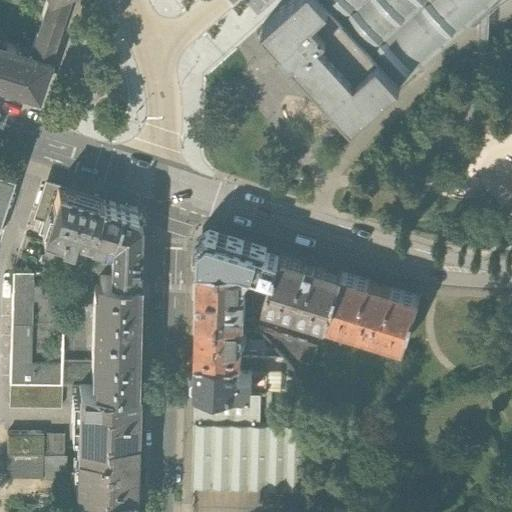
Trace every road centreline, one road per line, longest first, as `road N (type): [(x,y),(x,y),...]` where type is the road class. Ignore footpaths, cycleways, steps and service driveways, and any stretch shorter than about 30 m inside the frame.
road 1 (residential): [(511,279),(443,272),(167,182)]
road 2 (residential): [(165,511),(167,182)]
road 3 (residential): [(0,129),(167,182)]
road 4 (residential): [(156,58),(169,136),(167,182)]
